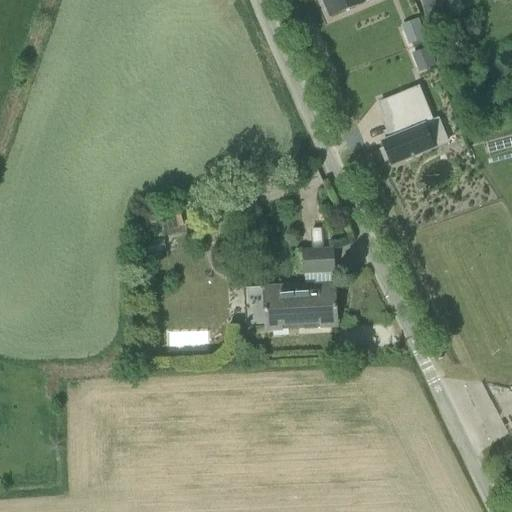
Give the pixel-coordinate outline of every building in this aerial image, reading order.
[(320,0),(321,1),(322,1),(330,18),(365,3),(363,0),(320,0)] [(437,8),(423,11),(425,22),(443,18),(441,7),(437,8)] [(425,40),(417,19),(401,26),(409,46),(425,40)] [(436,67),(428,49),(412,55),(419,74),(436,67)] [(425,127),(433,124),(419,88),(380,104),(386,119),(383,120),(391,140),(382,143),(385,150),(382,152),(385,161),(389,159),(392,166),(434,149),(425,127)] [(178,205),(140,215),(145,236),(184,227),(178,205)] [(303,252),(305,275),(334,273),(333,250),(303,252)] [(244,290),(246,329),(266,328),(318,325),(318,329),(331,328),(331,324),(337,324),(335,292),(334,292),(334,284),(244,290)]
